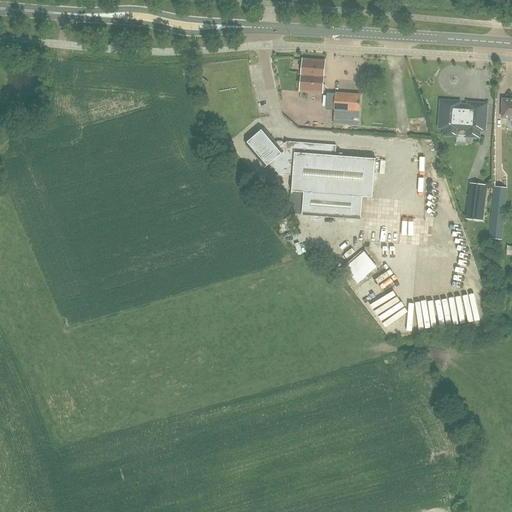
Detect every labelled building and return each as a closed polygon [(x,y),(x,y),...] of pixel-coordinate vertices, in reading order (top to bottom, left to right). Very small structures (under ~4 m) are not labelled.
[(324,61),(303,59),(300,90),(322,92),(324,61)] [(360,95),(335,93),(333,120),(358,122),(360,95)] [(511,100),(503,100),(502,118),(511,118),(511,100)] [(484,130),(486,105),(468,103),(467,107),(457,106),(458,102),(446,102),(441,106),(439,126),(444,127),(444,135),(457,136),(457,135),(465,136),(479,137),(479,129),(484,130)] [(241,142),(253,130),(249,125),(237,137),(241,142)] [(336,146),(326,145),(285,142),(280,148),(264,129),(245,144),(265,168),(270,164),(279,174),(293,176),(292,190),(304,191),(302,214),(361,218),(363,196),(373,196),(376,158),(335,155),(336,146)] [(469,183),(465,220),(483,221),(487,186),(469,183)] [(493,185),(487,238),(500,239),(507,187),(493,185)] [(358,284),(378,268),(364,251),(344,267),(358,284)]
